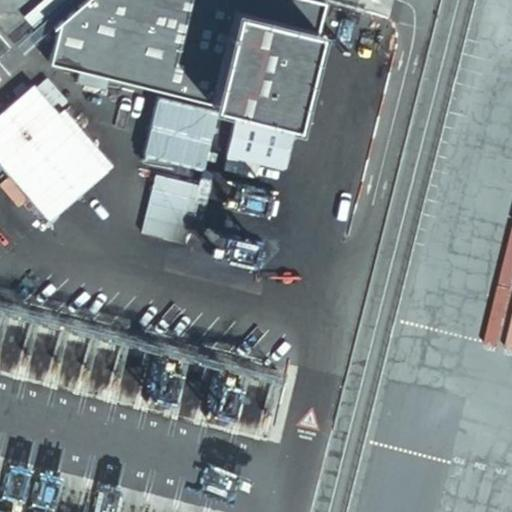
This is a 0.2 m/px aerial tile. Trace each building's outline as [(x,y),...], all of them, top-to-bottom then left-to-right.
[(42,0),(24,16),(33,27),(63,0),(42,0)] [(80,0),(58,20),(48,61),(209,101),(233,15),(314,33),(322,0),(321,0),(80,0)] [(314,33),(233,15),(209,101),(209,102),(292,123),(314,33)] [(0,54),(10,45),(0,33),(0,54)] [(56,113),(31,85),(0,111),(0,164),(45,217),(110,162),(63,107),(56,113)]
